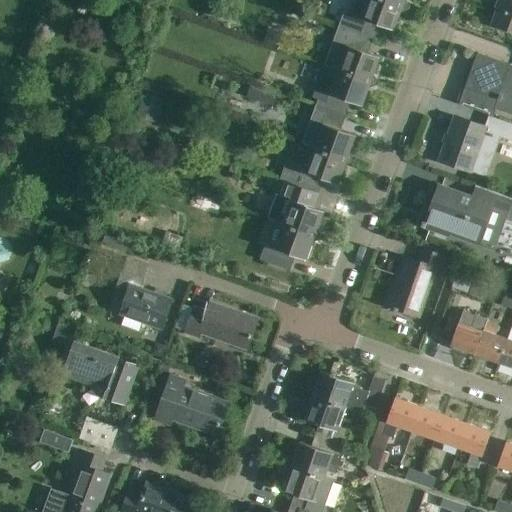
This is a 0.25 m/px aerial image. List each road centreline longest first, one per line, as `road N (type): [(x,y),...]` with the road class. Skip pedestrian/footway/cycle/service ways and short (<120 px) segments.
road 1 (unclassified): [(306,326),(336,296),(444,0)]
road 2 (residential): [(306,326),(511,398)]
road 3 (unclassified): [(234,492),(284,350),(306,326)]
road 4 (residential): [(306,326),(281,307),(191,275)]
